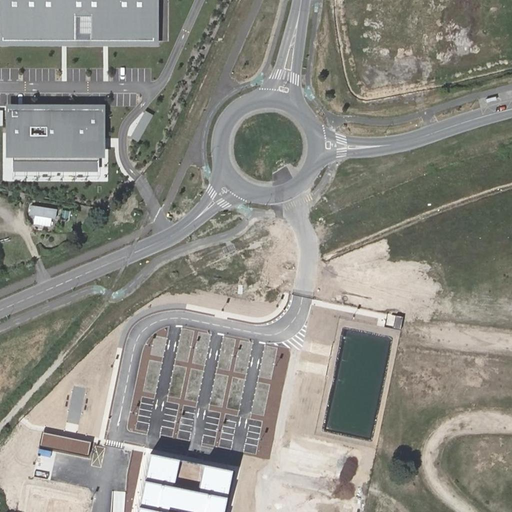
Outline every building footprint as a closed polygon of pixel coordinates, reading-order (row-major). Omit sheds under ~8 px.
[(160,0),(0,0),(0,42),(0,46),(160,47),(160,0)] [(511,0),(375,0),(406,97),(511,64),(511,0)] [(107,110),(9,108),(8,161),(14,161),(14,174),(98,175),(98,161),(106,161),(107,110)] [(154,115),(146,110),(131,135),(138,139),(154,115)] [(59,209),(32,205),(30,215),(36,216),(35,224),(52,227),(54,218),(58,218),(59,209)] [(401,330),(404,316),(388,313),(388,315),(385,326),(401,330)] [(90,444),(42,434),(39,447),(88,457),(90,444)] [(226,511),(235,467),(149,450),(137,511),(226,511)]
